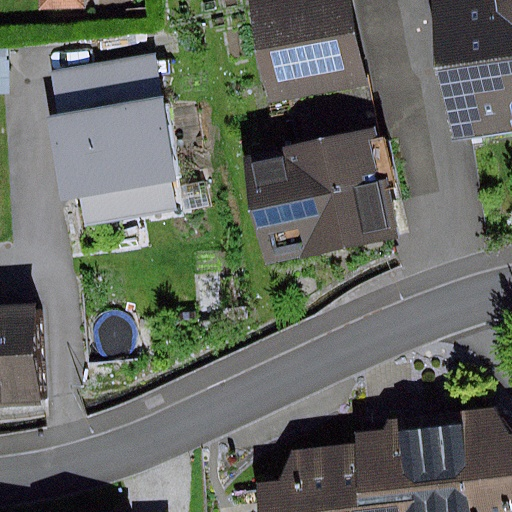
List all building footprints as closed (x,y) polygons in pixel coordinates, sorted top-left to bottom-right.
[(87,0),(45,0),(45,9),(88,8),(87,0)] [(359,0),(270,0),(255,3),(275,103),(290,101),(376,84),(359,0)] [(511,0),(454,0),(475,140),(511,134),(511,0)] [(59,72),(67,117),(172,98),(165,54),(59,72)] [(386,131),(376,84),(290,101),(300,148),(386,131)] [(67,117),(61,118),(76,202),(85,200),(89,225),(183,209),(179,183),(196,180),(181,97),(172,98),(67,117)] [(300,148),(258,156),(279,264),(407,239),(386,131),(300,148)] [(43,311),(0,312),(0,405),(48,403),(43,311)] [(301,486),(278,488),(280,511),(511,511),(511,414),(508,409),(398,419),(392,429),(370,432),(372,445),(297,453),(301,486)]
